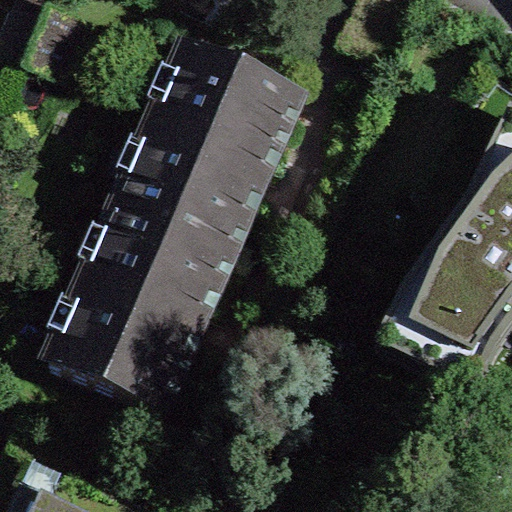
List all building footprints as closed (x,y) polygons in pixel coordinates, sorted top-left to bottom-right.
[(427,0),(357,0),(338,46),(397,71),(427,0)] [(31,52),(23,71),(60,86),(83,30),(45,15),(31,52)] [(23,71),(31,52),(17,46),(10,66),(23,71)] [(119,211),(229,259),(254,202),(299,99),(189,51),(119,211)] [(486,348),(496,354),(511,332),(511,167),(492,154),(467,205),(391,319),(416,337),(397,363),(455,391),(486,348)] [(49,372),(159,420),(193,343),(229,259),(119,211),(49,372)] [(64,511),(49,505),(60,478),(33,466),(12,511),(64,511)]
